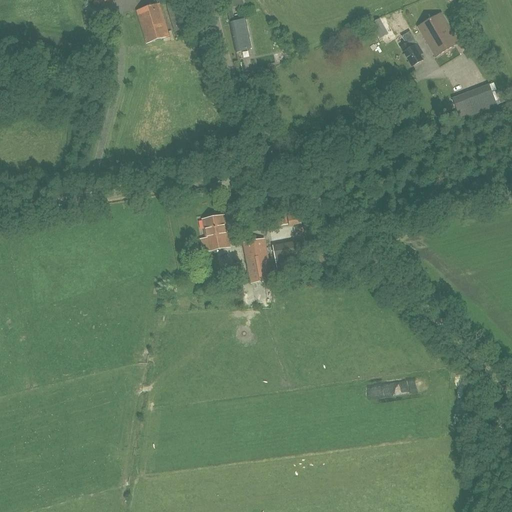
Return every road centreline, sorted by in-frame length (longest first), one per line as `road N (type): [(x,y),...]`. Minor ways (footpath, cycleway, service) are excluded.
road 1 (unclassified): [(511,400),(284,162)]
road 2 (unclassified): [(284,162),(0,212)]
road 3 (unclassified): [(284,162),(226,69),(207,0)]
